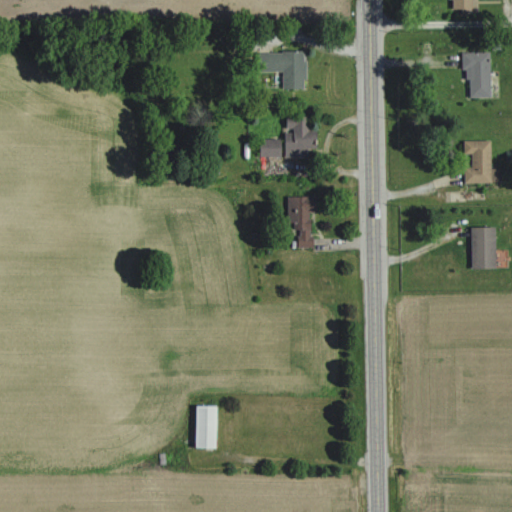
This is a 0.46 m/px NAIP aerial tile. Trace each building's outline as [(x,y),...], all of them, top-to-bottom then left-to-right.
[(450,0),(451,8),(460,8),(460,13),(470,13),(470,0),(450,0)] [(303,50),(258,50),(258,70),(281,70),(281,88),(303,88),(303,50)] [(465,97),(489,96),(488,51),(464,51),(465,97)] [(282,155),(314,154),(313,123),(304,123),(303,117),(281,118),(282,155)] [(256,138),(257,156),(279,156),(278,137),(256,138)] [(462,140),(462,153),(469,152),(470,166),(462,166),(462,182),(500,181),(499,167),(489,168),(489,139),(462,140)] [(310,247),(309,212),(313,212),(313,195),(285,196),(286,222),(292,221),(292,229),(296,229),(296,247),(310,247)] [(494,226),(468,226),(469,268),(494,267),(494,226)] [(191,447),(213,448),(214,405),(192,404),(191,447)]
